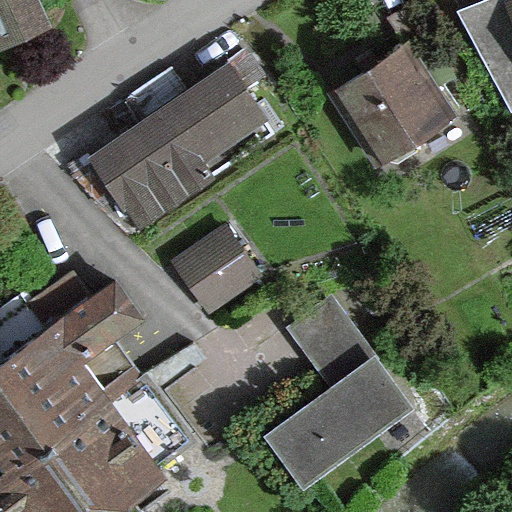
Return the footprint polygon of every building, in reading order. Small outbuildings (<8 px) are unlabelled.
[(0,0),(0,40),(40,22),(29,0),(0,0)] [(437,51),(406,3),(382,18),(401,47),(413,67),(437,51)] [(445,116),(413,67),(401,47),(374,64),(368,54),(354,63),(361,73),(331,92),(375,161),(381,157),(393,160),(410,149),(413,137),(445,116)] [(269,133),(225,69),(91,160),(134,225),(269,133)] [(221,228),(172,263),(205,310),(254,275),(221,228)] [(0,359),(0,471),(99,400),(70,360),(135,317),(110,282),(85,299),(67,272),(25,301),(21,293),(0,308),(0,325),(16,348),(0,359)] [(321,370),(356,344),(326,303),(291,329),(321,370)] [(0,359),(16,348),(0,325),(0,359)] [(401,405),(369,362),(269,435),(300,479),(401,405)] [(183,439),(151,396),(116,422),(99,400),(0,471),(0,508),(2,511),(96,511),(151,472),(147,465),(183,439)]
